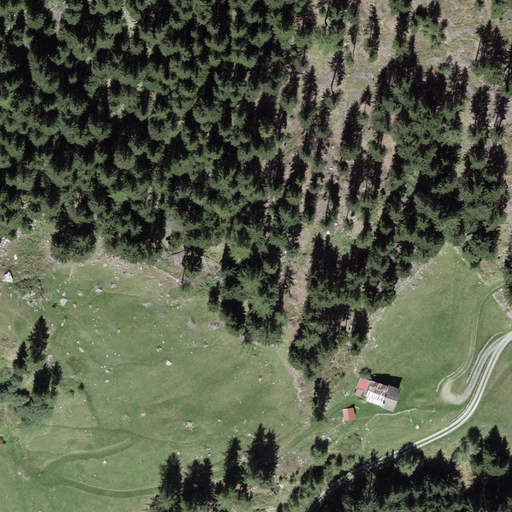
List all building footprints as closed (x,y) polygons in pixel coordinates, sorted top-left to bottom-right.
[(363,391),(367,393),(372,382),(361,377),(356,389),(357,389),(363,391)] [(367,393),(365,399),(382,406),(389,386),(372,381),(372,382),(367,393)] [(381,407),(394,412),(402,389),(389,384),(389,386),(382,406),(381,407)] [(361,397),(363,391),(357,389),(355,395),(361,397)] [(354,408),(343,409),(345,421),(355,420),(354,408)]
